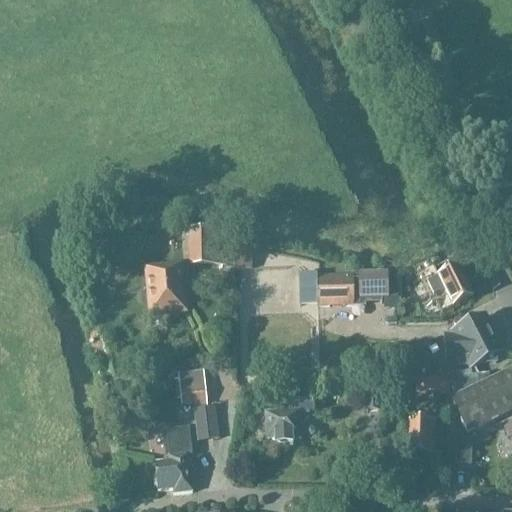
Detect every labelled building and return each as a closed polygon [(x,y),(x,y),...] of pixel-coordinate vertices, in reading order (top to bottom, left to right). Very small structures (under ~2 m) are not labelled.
[(213,266),(225,266),(224,230),(188,230),(189,267),(213,267),(213,266)] [(149,317),(186,314),(181,267),(144,270),(149,317)] [(452,309),(471,299),(456,270),(426,286),(431,300),(432,299),(434,303),(438,301),(440,305),(447,300),(452,309)] [(352,277),(317,278),(317,310),(353,309),(353,301),(387,300),(387,278),(358,278),(358,281),(352,281),(352,277)] [(491,331),(487,333),(480,320),(455,333),(457,337),(453,339),(453,338),(444,339),(445,347),(453,349),(454,366),(472,365),(474,369),(481,365),(496,364),(495,357),(498,356),(492,343),(497,340),(491,331)] [(443,355),(447,354),(441,340),(426,347),(437,372),(449,367),(443,355)] [(466,436),(511,413),(511,370),(490,383),(488,376),(450,380),(452,401),(450,402),(466,436)] [(179,376),(181,407),(194,406),(195,411),(206,410),(207,410),(204,373),(179,376)] [(391,412),(391,388),(365,388),(365,412),(391,412)] [(313,397),(277,398),(277,414),(264,415),(265,443),(274,442),(274,448),(292,447),(292,442),(301,441),(300,415),(314,414),(313,397)] [(206,410),(195,411),(194,411),(198,443),(218,441),(214,409),(207,410),(206,410)] [(434,456),(435,423),(408,422),(407,456),(434,456)] [(511,427),(505,431),(510,439),(501,444),(500,447),(505,458),(509,459),(511,457),(511,427)] [(470,466),(471,440),(455,440),(454,466),(470,466)] [(154,466),(157,494),(173,492),(174,497),(192,495),(187,457),(169,459),(169,464),(154,466)]
